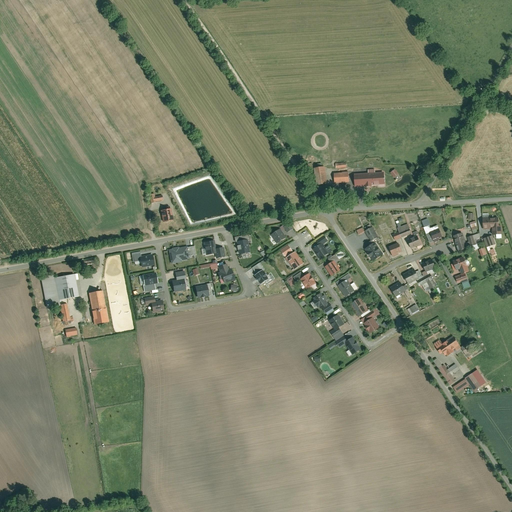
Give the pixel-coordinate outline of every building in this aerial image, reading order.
[(328,184),(325,168),(317,169),(320,186),(328,184)] [(400,175),(395,170),(391,173),(395,179),(400,175)] [(350,173),(335,174),(336,184),(350,183),(350,173)] [(385,173),(355,174),(356,187),(386,186),(385,173)] [(156,204),(156,203),(163,202),(162,196),(156,197),(155,195),(150,196),(152,204),(156,204)] [(172,210),(161,212),(164,224),(175,222),(172,210)] [(485,230),(494,230),(494,236),(502,236),(502,230),(502,228),(502,227),(502,219),(485,219),(485,230)] [(378,238),(373,228),(366,232),(371,242),(378,238)] [(281,229),(272,236),(278,245),(288,238),(281,229)] [(440,230),(431,233),(434,242),(443,239),(440,230)] [(465,234),(454,237),(458,253),(469,249),(465,234)] [(493,235),(484,238),(488,253),(491,252),(492,256),(496,254),(493,246),(496,245),(493,235)] [(418,236),(409,240),(413,250),(422,246),(418,236)] [(473,236),(468,238),(472,247),(476,246),(473,236)] [(215,258),(225,257),(223,248),(216,249),(214,241),(204,243),(206,256),(215,254),(215,258)] [(251,254),(248,241),(237,243),(240,256),(251,254)] [(383,255),(377,243),(366,250),(372,261),(383,255)] [(324,244),(314,251),(320,260),(330,253),(324,244)] [(398,244),(390,247),(394,257),(403,254),(398,244)] [(289,246),(282,251),(287,259),(294,254),(289,246)] [(196,256),(195,247),(188,248),(190,257),(196,256)] [(481,256),(487,254),(485,247),(479,249),(481,256)] [(188,248),(170,251),(172,263),(172,265),(183,263),(183,262),(190,260),(190,257),(188,248)] [(305,264),(296,253),(287,260),(295,271),(305,264)] [(140,254),(133,256),(134,263),(142,262),(140,254)] [(141,258),(143,268),(156,266),(155,256),(141,258)] [(456,270),(460,269),(462,276),(465,275),(469,273),(467,266),(465,258),(454,261),(456,270)] [(430,261),(424,264),(427,273),(436,270),(436,269),(432,260),(430,261)] [(341,271),(335,262),(327,268),(333,277),(341,271)] [(261,264),(253,269),(258,276),(264,272),(265,271),(261,264)] [(219,268),(221,273),(219,274),(223,285),(235,281),(231,270),(229,270),(228,265),(219,268)] [(415,270),(403,276),(408,285),(420,280),(415,270)] [(178,274),(179,282),(186,281),(187,281),(186,272),(178,274)] [(270,280),(264,272),(258,276),(256,277),(262,285),(270,280)] [(158,283),(156,273),(142,275),(144,286),(158,283)] [(304,278),(301,273),(294,278),(297,283),(304,278)] [(317,284),(310,274),(301,281),(307,291),(317,284)] [(350,274),(336,283),(339,286),(352,278),(350,274)] [(55,275),(42,277),(48,307),(61,304),(60,301),(56,280),(55,275)] [(437,287),(433,280),(430,275),(418,281),(421,287),(427,284),(430,291),(437,287)] [(462,276),(456,277),(458,284),(467,281),(465,275),(462,276)] [(80,297),(76,276),(56,280),(60,301),(80,297)] [(291,286),(296,283),(292,276),(287,279),(291,286)] [(175,282),(176,293),(187,292),(186,281),(179,282),(175,282)] [(354,290),(348,281),(338,287),(346,298),(355,291),(354,290)] [(400,281),(390,286),(394,294),(404,289),(400,281)] [(207,287),(196,288),(198,300),(209,298),(209,297),(207,287)] [(110,324),(104,292),(90,295),(96,326),(110,324)] [(323,293),(314,300),(321,310),(331,304),(323,293)] [(370,311),(361,299),(351,306),(360,318),(370,311)] [(153,305),(155,314),(165,312),(164,303),(156,304),(153,305)] [(72,323),(68,304),(61,305),(65,324),(72,323)] [(334,309),(330,304),(323,309),(327,314),(334,309)] [(417,305),(410,309),(413,314),(420,311),(417,305)] [(377,310),(361,321),(363,325),(380,314),(377,310)] [(346,325),(339,316),(329,323),(336,332),(346,325)] [(380,328),(374,318),(364,324),(370,334),(380,328)] [(77,329),(66,331),(67,339),(78,337),(77,329)] [(344,337),(337,342),(341,348),(348,343),(344,337)] [(435,344),(438,350),(442,355),(444,354),(447,358),(462,348),(456,339),(454,337),(448,341),(449,342),(444,346),(440,341),(435,344)] [(362,350),(354,338),(346,344),(354,356),(362,350)] [(440,358),(434,362),(449,386),(456,381),(440,358)] [(478,371),(455,389),(464,401),(487,383),(478,371)]
